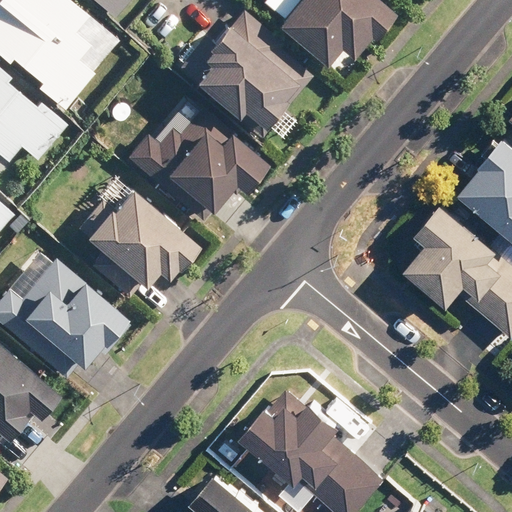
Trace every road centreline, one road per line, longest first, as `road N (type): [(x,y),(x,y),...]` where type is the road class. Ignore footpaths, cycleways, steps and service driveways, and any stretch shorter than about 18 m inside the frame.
road 1 (residential): [(284,259),(499,0)]
road 2 (residential): [(70,511),(284,259)]
road 3 (residential): [(284,259),(511,455)]
